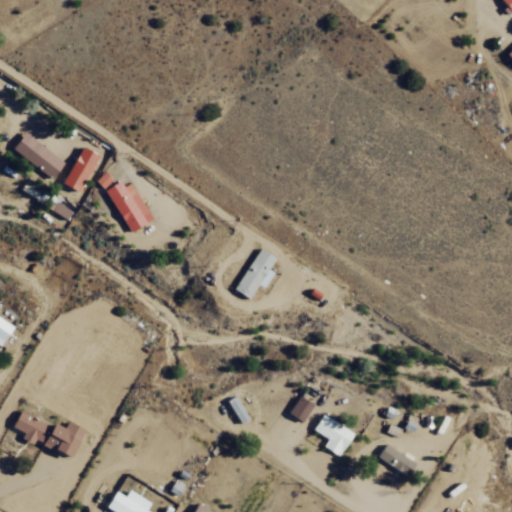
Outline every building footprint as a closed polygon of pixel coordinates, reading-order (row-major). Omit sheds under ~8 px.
[(63,159),(20,133),(9,151),(52,177),(63,159)] [(96,155),(80,146),(60,183),(77,192),(96,155)] [(94,180),(102,189),(111,180),(103,171),(94,180)] [(151,218),(129,182),(122,186),(118,180),(103,189),(128,232),(151,218)] [(46,208),(67,219),(71,210),(50,200),(46,208)] [(273,257),(257,247),(231,289),(246,299),(256,284),(262,287),(271,272),(267,269),(273,257)] [(0,342),(11,327),(0,319),(0,342)] [(226,399),(238,423),(246,420),(234,395),(226,399)] [(311,405),(297,396),(286,413),(300,422),(311,405)] [(82,429),(65,421),(61,430),(17,411),(10,427),(22,432),(19,438),(31,444),(32,441),(70,457),(82,429)] [(322,446),(337,456),(352,433),(321,413),(311,429),(326,439),(322,446)] [(405,476),(413,464),(384,444),(375,456),(405,476)] [(113,491),(104,507),(112,511),(147,511),(144,510),(149,502),(127,490),(123,496),(113,491)] [(210,511),(196,503),(189,511),(210,511)]
